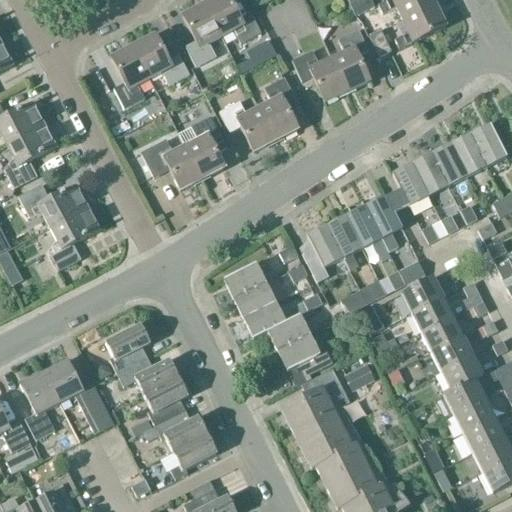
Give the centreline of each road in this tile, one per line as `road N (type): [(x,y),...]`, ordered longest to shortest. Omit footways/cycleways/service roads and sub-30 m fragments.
road 1 (unclassified): [(160,268),(494,56)]
road 2 (unclassified): [(281,511),(160,268)]
road 3 (unclassified): [(160,268),(46,53)]
road 4 (unclassified): [(0,351),(160,268)]
road 5 (residential): [(511,332),(469,247),(428,267)]
